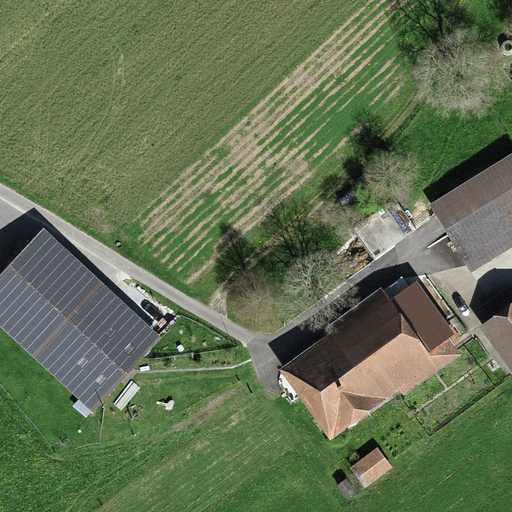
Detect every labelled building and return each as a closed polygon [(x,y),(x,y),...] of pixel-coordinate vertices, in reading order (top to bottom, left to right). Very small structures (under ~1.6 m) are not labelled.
[(511,149),(429,201),(471,270),(511,242),(511,149)] [(372,261),(418,228),(396,198),(350,231),(372,261)] [(163,336),(43,224),(0,269),(0,323),(79,397),(72,404),(85,417),(92,410),(93,410),(163,336)] [(454,342),(468,332),(428,274),(415,284),(413,282),(411,284),(400,269),(342,309),(347,317),(279,365),(329,436),(399,387),(403,393),(462,352),(454,342)] [(511,368),(511,291),(507,286),(477,308),(485,319),(479,323),(511,368)] [(393,465),(377,445),(349,466),(365,486),(393,465)] [(337,483),(348,498),(357,491),(346,476),(337,483)]
